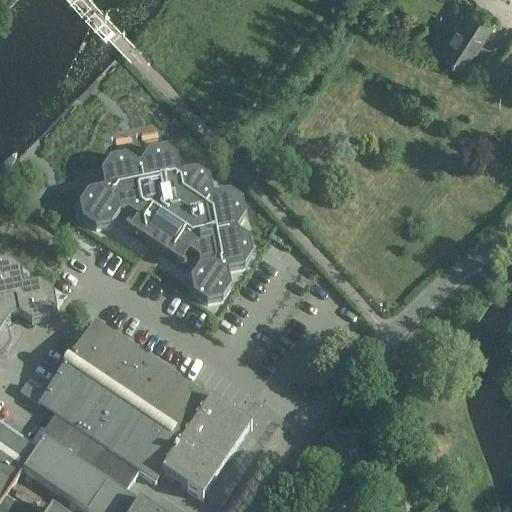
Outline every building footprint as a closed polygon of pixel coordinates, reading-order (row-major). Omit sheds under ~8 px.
[(467,10),(440,51),(462,65),(480,37),(482,38),(491,25),(467,10)] [(213,198),(210,183),(197,174),(182,178),(180,176),(177,162),(164,153),(148,155),(140,168),(138,169),(126,160),(110,163),(101,176),(104,191),(103,193),(88,196),(79,209),(82,225),(95,233),(111,230),(119,217),(127,215),(136,221),(134,224),(137,237),(147,245),(158,242),(162,245),(164,256),(174,263),(187,260),(189,257),(198,263),(199,270),(190,283),(193,299),(206,308),(223,305),(231,292),(228,277),(229,275),(244,273),(253,259),(250,244),(237,235),(237,233),(245,221),(242,205),(229,196),(214,199),(213,198)] [(0,355),(3,355),(11,344),(8,332),(5,330),(11,321),(18,319),(32,328),(47,325),(56,312),(53,296),(40,287),(25,290),(24,290),(21,274),(7,265),(0,266),(0,355)] [(486,268),(476,276),(487,290),(497,282),(486,268)] [(210,404),(197,395),(94,325),(44,400),(25,387),(19,396),(55,420),(40,442),(43,444),(36,455),(24,473),(79,511),(145,511),(91,475),(105,454),(155,488),(162,477),(201,502),(250,430),(211,403),(210,404)] [(0,508),(6,499),(6,498),(7,497),(23,473),(24,473),(36,455),(6,434),(19,416),(11,410),(0,426),(0,508)] [(344,458),(344,438),(324,438),(324,458),(344,458)] [(337,511),(341,507),(331,500),(323,511),(337,511)]
